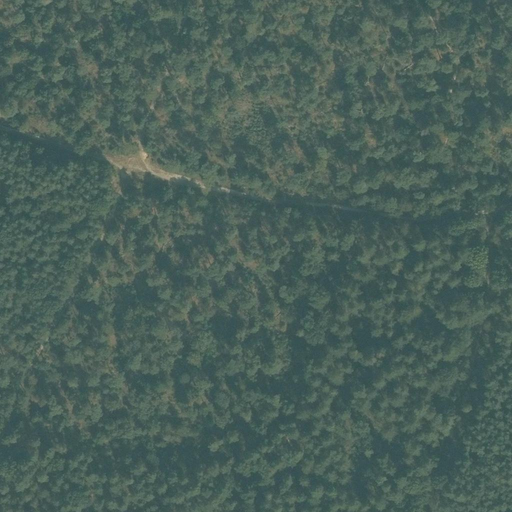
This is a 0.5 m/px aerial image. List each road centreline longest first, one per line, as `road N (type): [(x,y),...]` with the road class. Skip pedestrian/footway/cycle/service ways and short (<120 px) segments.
road 1 (track): [(361,210),(259,201),(0,129)]
road 2 (track): [(291,408),(361,210)]
road 3 (track): [(183,0),(128,162)]
